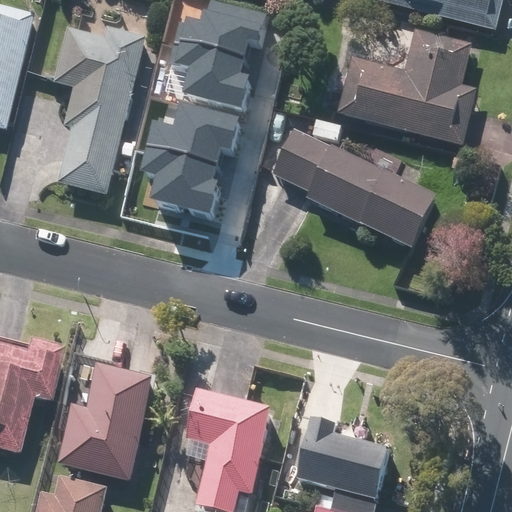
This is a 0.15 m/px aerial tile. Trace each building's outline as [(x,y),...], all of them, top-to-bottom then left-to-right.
[(264,13),(210,0),(203,0),(199,19),(183,15),(177,41),(243,57),(247,42),(256,44),(264,13)] [(377,0),(495,29),(501,0),(377,0)] [(383,78),(396,28),(311,6),(298,57),(383,78)] [(0,10),(0,135),(8,137),(34,18),(0,10)] [(142,42),(106,34),(104,44),(64,35),(51,91),(67,94),(59,133),(70,135),(57,195),(107,205),(142,42)] [(502,108),(511,70),(511,56),(430,36),(417,86),(502,108)] [(186,73),(181,93),(241,107),(248,76),(239,74),(243,57),(177,41),(170,69),(186,73)] [(369,139),(382,88),(297,67),(284,117),(369,139)] [(488,168),(501,117),(416,96),(403,146),(488,168)] [(237,118),(177,103),(172,124),(156,120),(149,146),(216,162),(220,147),(229,149),(237,118)] [(355,201),(368,151),(283,129),(270,179),(355,201)] [(159,178),(154,198),(214,212),(221,181),(212,179),(216,162),(149,146),(143,174),(159,178)] [(474,230),(487,180),(402,158),(389,208),(474,230)] [(342,258),(355,208),(270,186),(257,236),(342,258)] [(461,287),(474,237),(389,215),(376,265),(461,287)] [(53,362),(0,350),(0,460),(15,464),(26,409),(42,413),(53,362)] [(69,415),(57,472),(128,487),(149,392),(93,380),(85,419),(69,415)] [(269,420),(190,403),(180,452),(207,457),(194,511),(233,511),(237,500),(251,503),(269,420)] [(308,511),(374,511),(386,458),(331,446),(333,437),(305,431),(292,490),(313,494),(308,511)] [(38,500),(35,511),(101,511),(105,496),(57,486),(53,503),(38,500)]
